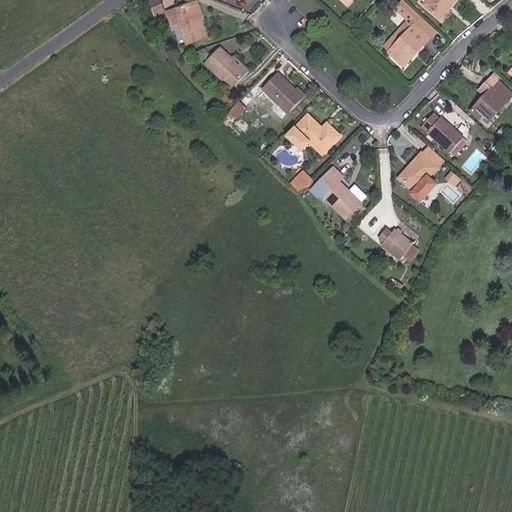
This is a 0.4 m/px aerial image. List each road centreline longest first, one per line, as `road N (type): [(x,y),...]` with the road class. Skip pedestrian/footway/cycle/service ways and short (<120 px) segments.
road 1 (residential): [(273,13),(385,126),(511,2)]
road 2 (unclassified): [(111,0),(0,80)]
